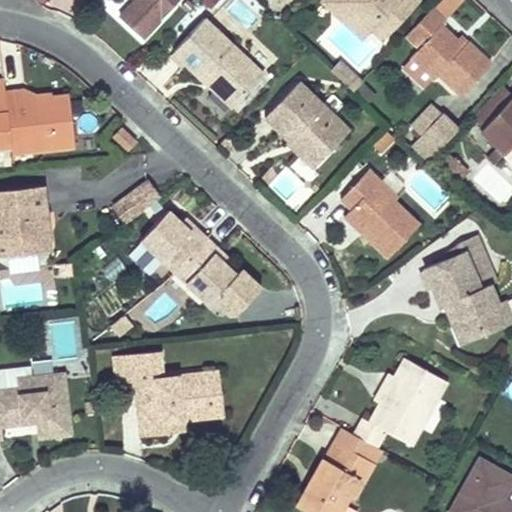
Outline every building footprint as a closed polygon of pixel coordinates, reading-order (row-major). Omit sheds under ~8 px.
[(133,0),(119,16),(142,38),(177,0),(133,0)] [(336,0),(323,0),(323,1),(337,14),(336,0)] [(336,0),(337,14),(356,13),(370,27),(376,21),(387,31),(416,0),(336,0)] [(432,7),(406,35),(419,47),(411,56),(412,57),(433,77),(434,78),(438,74),(460,95),(491,63),(467,41),(463,46),(456,39),(441,25),(445,20),(432,7)] [(337,14),(361,36),(370,27),(356,13),(337,14)] [(204,18),(173,51),(201,78),(206,73),(237,102),(263,73),(204,18)] [(370,27),(381,37),(387,31),(376,21),(370,27)] [(467,41),(461,35),(456,39),(463,46),(467,41)] [(402,38),(386,57),(397,67),(413,47),(402,38)] [(412,57),(403,67),(424,87),(433,77),(412,57)] [(356,77),(340,62),(331,71),(347,86),(356,77)] [(201,78),(232,107),(237,102),(206,73),(201,78)] [(361,82),(356,77),(347,86),(353,91),(355,89),(361,82)] [(0,146),(11,145),(5,91),(3,79),(0,78),(0,146)] [(292,136),(318,161),(348,130),(298,81),(264,115),(289,139),(292,136)] [(355,89),(359,93),(365,86),(361,82),(355,89)] [(511,94),(501,84),(470,116),(482,128),(511,95),(511,94)] [(359,93),(369,102),(375,95),(365,86),(359,93)] [(11,145),(12,153),(74,146),(69,94),(51,96),(51,93),(23,97),(22,89),(5,91),(11,145)] [(511,95),(482,128),(480,130),(504,152),(502,154),(511,163),(511,95)] [(431,104),(411,125),(421,135),(441,114),(431,104)] [(421,135),(411,145),(428,161),(459,128),(442,112),(441,114),(421,135)] [(121,128),(112,138),(127,153),(137,143),(121,128)] [(393,138),(386,131),(382,135),(389,142),(393,138)] [(382,135),(373,144),(381,151),(389,142),(382,135)] [(289,139),(287,141),(313,167),(318,161),(292,136),(289,139)] [(502,154),(496,148),(486,158),(493,164),(502,154)] [(452,160),(444,151),(434,160),(443,169),(452,160)] [(452,160),(443,169),(456,182),(468,170),(455,157),(452,160)] [(367,169),(340,198),(351,208),(344,215),(358,228),(360,226),(364,230),(362,232),(388,257),(418,224),(393,201),(397,197),(367,169)] [(42,185),(40,180),(6,183),(7,189),(42,185)] [(147,181),(114,205),(126,221),(159,197),(147,181)] [(1,190),(0,190),(0,254),(49,249),(42,185),(7,189),(1,190)] [(168,210),(140,239),(174,271),(206,237),(194,226),(190,231),(181,222),(168,210)] [(194,226),(185,218),(181,222),(190,231),(194,226)] [(495,281),(476,235),(460,242),(446,251),(448,257),(424,268),(425,269),(433,288),(440,305),(453,299),(458,311),(449,318),(460,342),(504,324),(496,304),(498,303),(497,302),(489,284),(495,281)] [(214,253),(218,249),(206,237),(174,271),(208,303),(213,298),(228,312),(237,312),(260,287),(241,268),(235,273),(223,261),(214,253)] [(227,257),(218,249),(214,253),(223,261),(227,257)] [(71,262),(61,263),(62,276),(72,275),(71,262)] [(425,269),(418,272),(426,291),(433,288),(425,269)] [(511,320),(511,318),(504,299),(497,302),(498,303),(496,304),(504,324),(511,320)] [(123,314),(110,325),(118,335),(131,324),(123,314)] [(77,356),(71,316),(48,320),(54,360),(77,356)] [(134,384),(140,435),(165,432),(164,421),(182,419),(213,416),(211,389),(201,390),(199,372),(161,376),(158,350),(114,355),(117,385),(134,384)] [(447,381),(404,357),(394,376),(386,389),(429,413),(447,381)] [(0,437),(2,438),(1,425),(22,423),(21,418),(34,417),(34,422),(37,438),(70,433),(63,373),(32,376),(30,366),(0,369),(0,437)] [(223,415),(218,370),(199,372),(201,390),(211,389),(213,416),(223,415)] [(389,373),(382,386),(386,389),(394,376),(389,373)] [(382,386),(374,399),(379,402),(386,389),(382,386)] [(429,413),(386,389),(379,402),(368,421),(363,418),(354,434),(366,441),(376,446),(385,430),(411,445),(429,413)] [(94,401),(85,402),(86,411),(95,410),(94,401)] [(165,432),(184,430),(182,419),(164,421),(165,432)] [(354,434),(342,427),(334,440),(359,454),(366,441),(354,434)] [(296,505),(308,511),(338,511),(347,498),(355,496),(381,449),(376,446),(366,441),(359,454),(334,440),(324,458),(323,457),(312,476),(316,478),(311,487),(307,485),(296,505)] [(511,482),(511,476),(479,458),(449,511),(511,511),(511,507),(501,502),(503,498),(511,482)] [(312,476),(307,485),(311,487),(316,478),(312,476)] [(511,503),(503,498),(501,502),(511,507),(511,503)]
